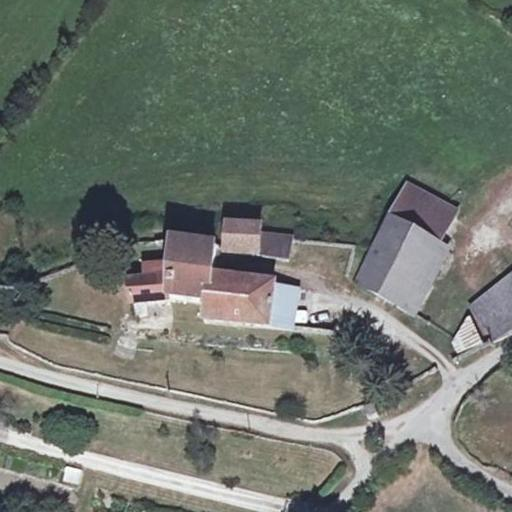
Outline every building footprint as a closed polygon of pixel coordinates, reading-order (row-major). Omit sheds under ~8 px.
[(401,191),(387,217),(444,247),(461,213),(423,195),(405,185),(401,191)] [(444,247),(387,217),(373,252),(359,285),(410,312),(444,247)] [(292,263),(294,239),(261,237),(263,227),(227,226),(226,248),(226,252),(248,255),(248,245),(258,246),(258,252),(266,252),(265,259),(292,263)] [(174,264),(174,276),(154,277),(135,278),(136,303),(174,301),(174,298),(211,302),(234,305),(237,280),(215,279),(218,247),(177,241),(174,241),(174,264)] [(153,265),(154,277),(174,276),(174,264),(153,265)] [(511,279),(474,305),(500,340),(511,333),(511,330),(506,325),(511,319),(511,279)] [(209,322),(275,327),(280,288),(281,282),(237,280),(234,305),(211,302),(209,322)] [(297,290),(280,288),(275,327),(292,328),(297,290)] [(448,332),(456,354),(480,346),(473,323),(448,332)] [(381,405),(369,408),(372,419),(384,416),(381,405)]
